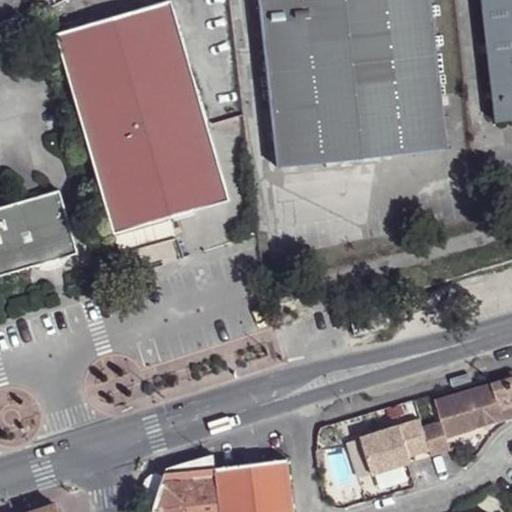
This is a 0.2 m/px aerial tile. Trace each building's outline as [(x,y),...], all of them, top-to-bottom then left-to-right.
[(168,0),(54,33),(112,233),(227,200),(169,0),(168,0)] [(258,0),(276,167),(446,148),(429,0),(258,0)] [(511,0),(480,0),(494,121),(511,118),(511,0)] [(0,206),(0,275),(77,253),(59,190),(41,195),(44,204),(29,208),(27,199),(0,206)] [(44,204),(41,195),(27,199),(29,208),(44,204)] [(511,416),(511,376),(433,401),(439,422),(420,427),(428,450),(429,456),(448,450),(445,439),(511,416)] [(428,450),(418,420),(359,439),(371,474),(409,463),(407,456),(428,450)] [(167,468),(167,473),(154,510),(151,510),(151,511),(220,511),(215,454),(167,468)] [(217,468),(222,511),(293,511),(288,459),(217,468)]
